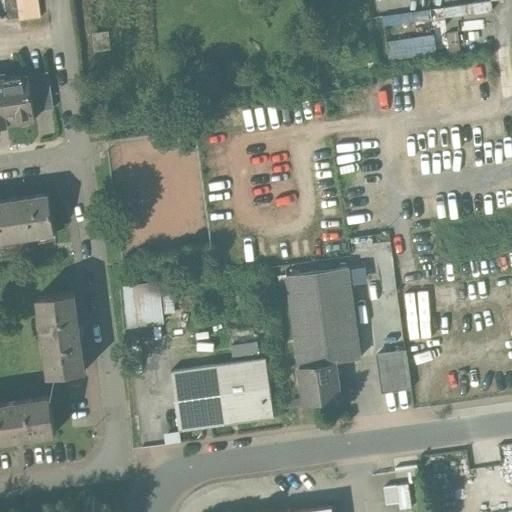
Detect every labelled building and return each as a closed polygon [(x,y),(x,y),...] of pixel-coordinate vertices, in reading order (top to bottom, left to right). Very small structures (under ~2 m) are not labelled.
[(16,0),(4,0),(7,19),(19,18),(16,0)] [(16,0),(19,18),(20,21),(40,18),(37,0),(16,0)] [(388,22),(418,22),(418,14),(388,14),(388,22)] [(438,33),(389,38),(391,59),(441,54),(438,33)] [(48,73),(28,76),(34,112),(53,109),(48,73)] [(28,76),(0,80),(0,127),(6,126),(6,124),(19,122),(22,125),(29,124),(31,121),(35,120),(34,112),(28,76)] [(0,242),(55,234),(49,194),(0,201),(0,242)] [(347,267),(286,276),(299,367),(335,363),(360,359),(347,267)] [(128,283),(129,324),(171,323),(171,310),(182,310),(180,281),(128,283)] [(75,292),(37,297),(48,375),(85,370),(75,292)] [(406,351),(377,356),(380,382),(389,388),(410,385),(406,351)] [(265,358),(170,371),(179,431),(274,417),(265,358)] [(335,363),(299,367),(304,405),(340,400),(335,363)] [(50,396),(0,403),(0,441),(56,433),(50,396)]
